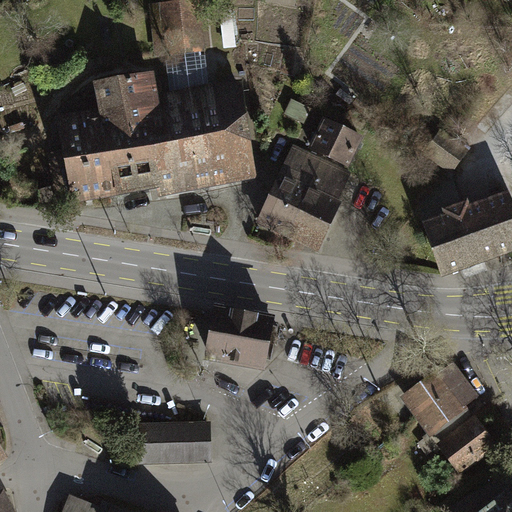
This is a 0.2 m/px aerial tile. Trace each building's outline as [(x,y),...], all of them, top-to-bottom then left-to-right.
[(165,11),(170,52),(201,48),(196,7),(165,11)] [(49,155),(59,204),(253,170),(241,92),(156,106),(151,77),(97,84),(102,116),(59,123),(65,152),(49,155)] [(288,101),(281,113),(291,118),(297,105),(288,101)] [(360,138),(326,121),(318,137),(314,135),(310,143),(314,145),(312,149),(347,166),(360,138)] [(442,133),(426,154),(451,172),(467,152),(442,133)] [(343,190),(347,173),(294,148),(260,221),(296,239),(317,248),(343,190)] [(511,251),(511,206),(507,196),(468,210),(466,205),(447,212),(449,217),(426,225),(444,275),(446,275),(511,251)] [(210,357),(262,366),(271,322),(218,312),(210,357)] [(432,432),(439,427),(464,408),(478,397),(454,365),(432,381),(428,376),(421,382),(424,386),(407,398),(420,415),(419,416),(432,432)] [(491,444),(464,408),(439,427),(451,443),(444,448),(460,468),(491,444)] [(139,463),(210,461),(209,424),(151,426),(138,426),(139,463)] [(0,511),(13,511),(4,493),(0,494),(0,511)] [(484,511),(511,511),(511,499),(508,494),(484,511)] [(75,511),(116,511),(117,509),(104,504),(101,510),(80,502),(75,511)]
